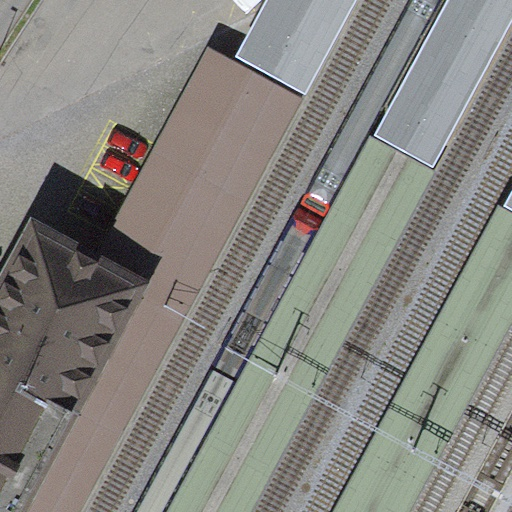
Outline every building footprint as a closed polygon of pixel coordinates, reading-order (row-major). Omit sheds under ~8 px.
[(511,0),(454,0),(175,511),(244,511),(511,16),(511,0)] [(260,0),(229,58),(303,97),(309,100),(363,0),(260,0)] [(79,511),(303,97),(229,58),(208,47),(93,260),(136,284),(149,290),(30,511),(79,511)] [(511,201),(343,511),(402,511),(511,309),(511,201)] [(0,511),(30,511),(149,290),(136,284),(93,260),(57,240),(32,227),(0,284),(0,511)]
